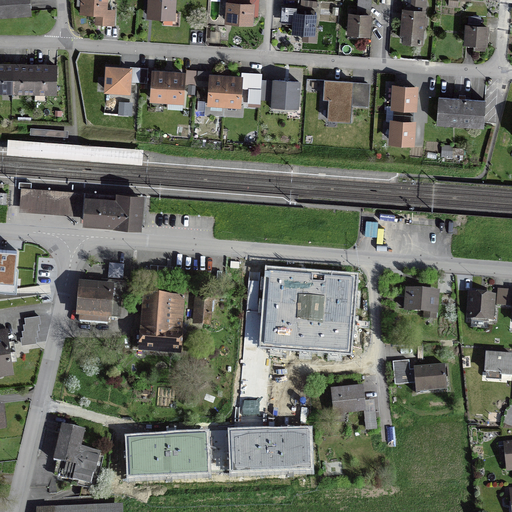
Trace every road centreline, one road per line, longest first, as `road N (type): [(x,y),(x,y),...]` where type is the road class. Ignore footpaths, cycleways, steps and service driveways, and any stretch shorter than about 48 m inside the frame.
road 1 (residential): [(66,236),(511,269)]
road 2 (residential): [(61,43),(497,73)]
road 3 (residential): [(66,236),(60,305),(12,511)]
